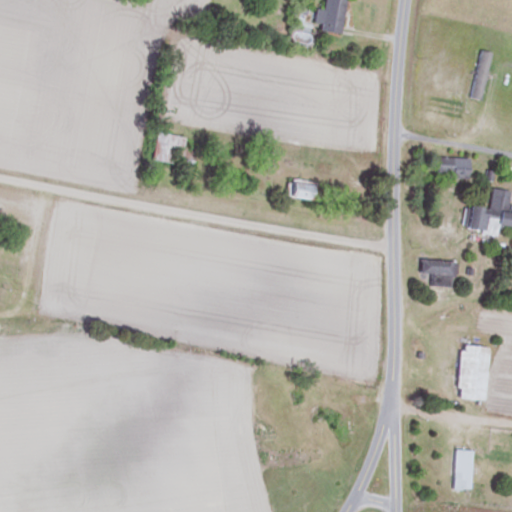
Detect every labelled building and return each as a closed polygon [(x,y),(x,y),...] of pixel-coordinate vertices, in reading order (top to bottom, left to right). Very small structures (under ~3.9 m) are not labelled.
[(336,35),(340,0),(320,0),(319,11),(315,10),(313,32),(336,35)] [(468,99),(479,100),(486,52),(474,50),(468,99)] [(181,136),(151,133),(148,161),(170,164),(169,168),(187,170),(190,149),(180,148),(181,136)] [(466,177),(466,158),(433,158),(433,177),(466,177)] [(282,198),(309,202),(312,183),(284,178),(282,198)] [(494,235),(495,226),(511,228),(511,212),(506,212),(508,192),(492,189),(490,210),(461,206),(458,230),(494,235)] [(453,284),(453,261),(416,261),(416,274),(429,274),(429,284),(453,284)] [(484,348),(456,345),(451,399),(479,401),(484,348)] [(448,490),(466,491),(468,451),(451,450),(448,490)] [(268,467),(316,464),(316,455),(268,457),(268,467)]
